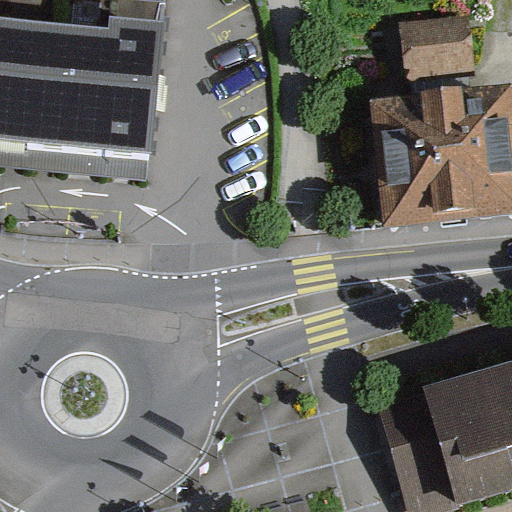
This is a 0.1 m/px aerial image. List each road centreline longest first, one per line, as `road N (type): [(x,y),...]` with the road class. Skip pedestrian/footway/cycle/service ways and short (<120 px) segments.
road 1 (secondary): [(511,259),(315,273),(134,324)]
road 2 (secondary): [(172,389),(276,347),(511,280)]
road 3 (secondary): [(78,487),(108,484),(158,448),(172,389)]
